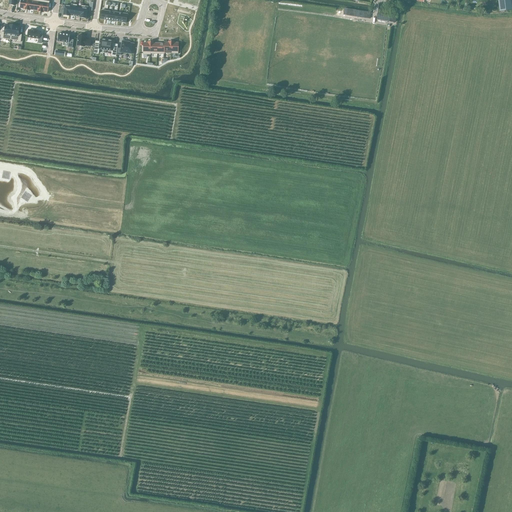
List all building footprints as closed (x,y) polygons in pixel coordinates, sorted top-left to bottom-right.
[(38,0),(35,0),(34,10),(38,11),(38,12),(41,12),(42,1),(38,0)] [(511,9),(510,0),(498,0),(500,12),(511,10),(511,9)] [(42,1),(41,12),(43,12),(44,12),(48,12),(49,2),(42,1)] [(80,17),(80,18),(86,19),(88,7),(82,6),(81,8),(82,8),(80,17)] [(344,8),(343,15),(370,19),(371,13),(371,12),(344,8)] [(389,15),(377,13),(377,19),(377,20),(395,23),(396,17),(394,16),(394,14),(392,14),(392,16),(389,15)] [(1,32),(1,38),(11,40),(13,26),(10,25),(6,25),(5,32),(1,32)] [(13,26),(11,40),(17,41),(17,42),(21,42),(22,35),(18,34),(20,27),(16,26),(13,26)] [(29,30),(28,37),(39,39),(38,42),(42,43),(43,36),(40,35),(40,32),(36,31),(37,31),(33,30),(29,30)] [(59,33),(57,41),(68,43),(68,47),(72,48),(73,40),(69,40),(70,35),(59,33)] [(78,35),(77,45),(84,47),(85,46),(90,47),(91,40),(86,39),(86,36),(78,35)] [(96,41),(94,53),(98,54),(99,49),(106,50),(107,40),(100,39),(100,42),(96,41)] [(107,40),(106,50),(112,51),(111,56),(116,57),(118,45),(114,44),(114,41),(107,40)] [(118,48),(117,55),(121,55),(121,52),(133,54),(134,44),(127,43),(127,42),(122,41),(121,49),(118,48)] [(102,95),(101,102),(139,108),(140,101),(125,99),(125,98),(102,95)]
